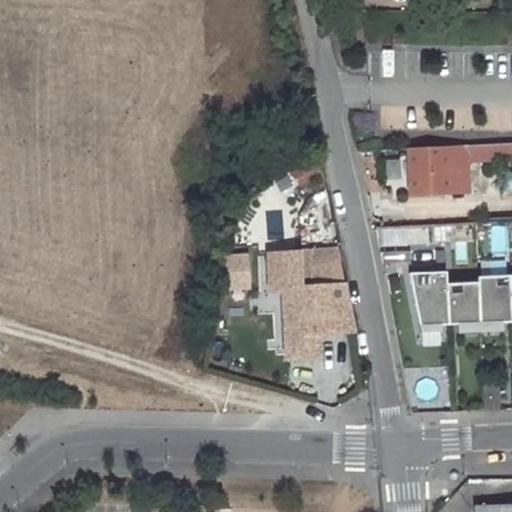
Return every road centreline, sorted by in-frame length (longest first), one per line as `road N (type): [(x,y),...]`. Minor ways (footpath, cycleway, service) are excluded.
road 1 (residential): [(0,498),(69,440),(398,445)]
road 2 (track): [(0,327),(398,445)]
road 3 (residential): [(398,445),(328,92)]
road 4 (residential): [(328,92),(511,92)]
